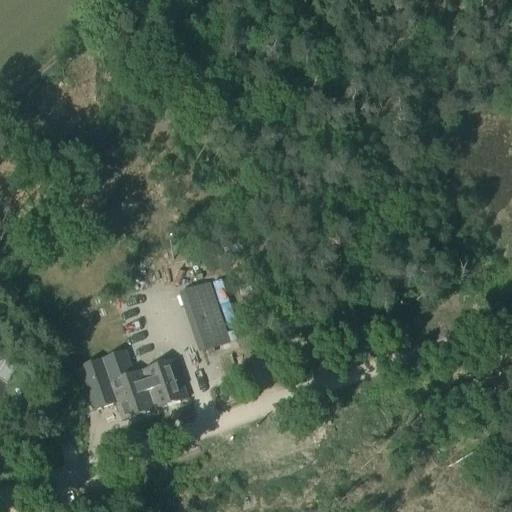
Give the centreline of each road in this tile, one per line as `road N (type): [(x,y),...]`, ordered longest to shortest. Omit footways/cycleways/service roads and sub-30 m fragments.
road 1 (track): [(103,465),(511,320)]
road 2 (unknown): [(152,0),(0,127)]
